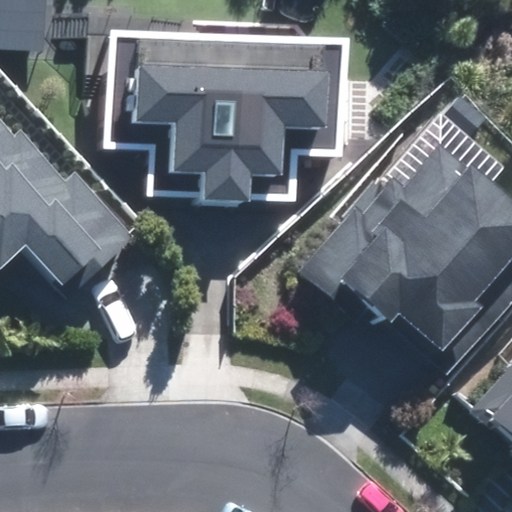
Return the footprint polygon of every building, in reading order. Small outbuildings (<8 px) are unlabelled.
[(0,0),(0,48),(44,50),(45,0),(0,0)] [(349,40),(110,31),(105,148),(153,150),(151,196),(297,202),(299,159),(344,161),(349,40)] [(0,262),(33,295),(46,282),(63,299),(122,239),(54,173),(47,180),(7,141),(0,148),(0,262)] [(511,230),(418,148),(382,189),(367,176),(276,281),(310,311),(319,302),(359,337),(369,325),(432,379),(511,287),(511,230)] [(511,346),(446,422),(511,479),(511,346)]
